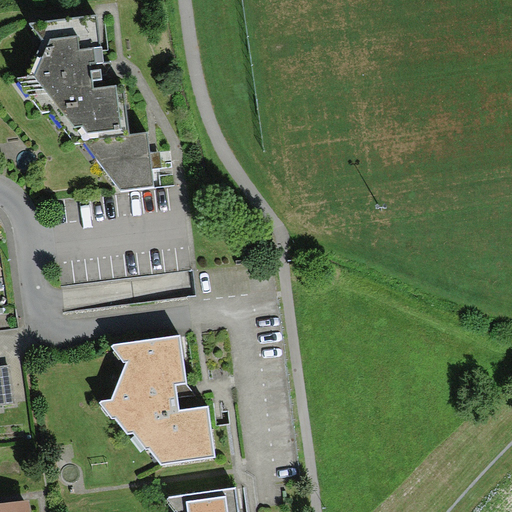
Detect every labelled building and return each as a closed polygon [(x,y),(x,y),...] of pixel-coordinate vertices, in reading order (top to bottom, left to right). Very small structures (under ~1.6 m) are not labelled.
[(97,15),(30,22),(47,46),(34,75),(84,140),(130,134),(124,87),(116,88),(116,86),(93,89),(92,80),(102,79),(101,70),(97,70),(96,63),(104,63),(102,47),(100,47),(97,15)] [(130,134),(84,140),(122,190),(154,186),(151,169),(161,168),(160,152),(149,153),(147,132),(130,134)] [(177,391),(170,342),(103,353),(118,367),(107,405),(91,412),(152,472),(205,465),(198,415),(169,417),(165,392),(177,391)] [(10,370),(0,371),(0,413),(14,412),(10,370)] [(228,511),(227,496),(163,505),(169,511),(228,511)]
